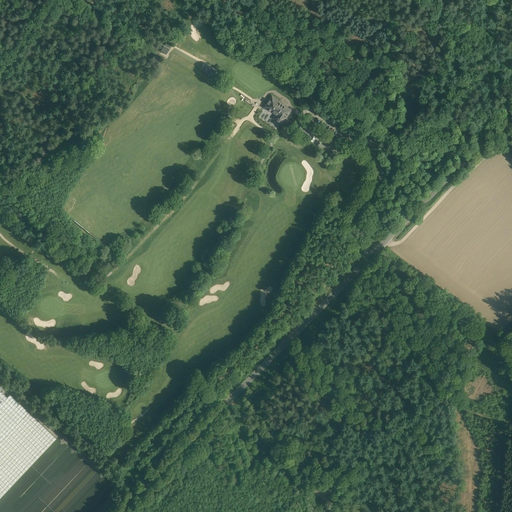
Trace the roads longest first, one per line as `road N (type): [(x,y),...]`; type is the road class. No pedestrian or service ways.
road 1 (tertiary): [(121,511),(393,233)]
road 2 (track): [(225,0),(263,46),(387,127)]
road 3 (tertiary): [(511,113),(393,233)]
road 4 (track): [(321,497),(227,402)]
